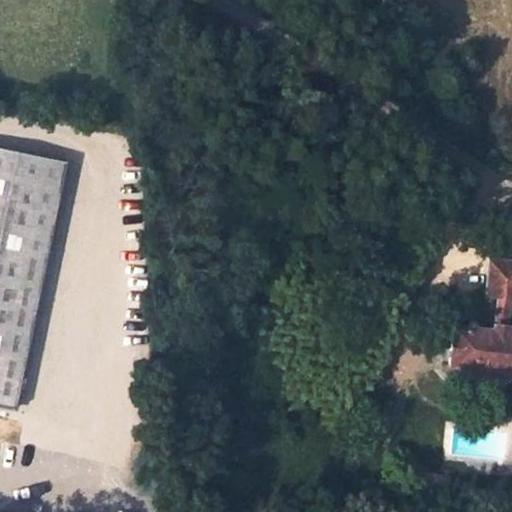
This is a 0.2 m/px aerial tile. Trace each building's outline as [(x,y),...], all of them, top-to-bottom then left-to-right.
[(65,161),(0,147),(0,404),(14,408),(65,161)] [(498,296),(511,297),(511,258),(490,256),(487,295),(498,296)] [(511,297),(498,296),(495,326),(510,327),(511,305),(511,297)] [(511,332),(510,332),(510,327),(495,326),(494,331),(455,327),(450,366),(478,369),(479,359),(495,360),(494,371),(511,372),(511,332)] [(495,360),(479,359),(478,369),(494,371),(495,360)]
